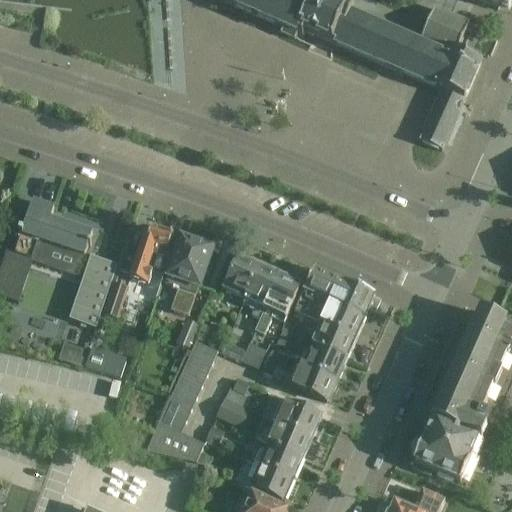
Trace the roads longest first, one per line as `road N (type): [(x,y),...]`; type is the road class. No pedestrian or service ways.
road 1 (residential): [(459,232),(0,67)]
road 2 (residential): [(0,133),(434,291)]
road 3 (tertiary): [(434,291),(337,511)]
road 4 (tertiary): [(511,112),(459,232)]
